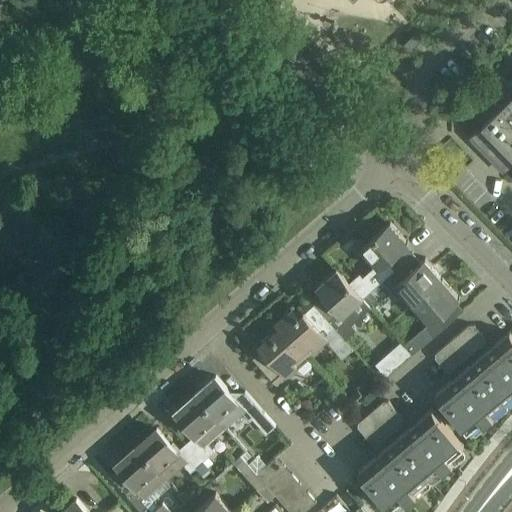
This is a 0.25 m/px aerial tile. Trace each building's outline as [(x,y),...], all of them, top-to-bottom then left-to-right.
[(412,50),(421,41),(415,35),(406,44),(412,50)] [(511,85),(511,84),(510,85),(502,77),(470,108),(478,117),(477,117),(483,124),(477,130),(478,131),(469,138),(479,148),(495,148),(511,165),(511,164),(511,85)] [(361,275),(351,284),(363,298),(384,280),(409,258),(400,248),(409,241),(391,221),(361,248),(378,266),(364,279),(361,275)] [(409,258),(384,280),(392,289),(399,297),(403,293),(414,304),(443,278),(426,258),(416,266),(409,258)] [(325,294),(314,303),(338,330),(345,339),(357,329),(352,324),(372,307),(363,298),(337,268),(317,285),(325,294)] [(460,297),(443,278),(414,304),(430,323),(424,327),(433,337),(460,313),(452,304),(460,297)] [(338,330),(314,303),(300,315),(292,307),(277,321),(308,357),(338,330)] [(308,357),(277,321),(268,329),(271,333),(258,344),(274,362),(265,370),(277,384),(297,366),(304,374),(315,364),(308,357)] [(475,325),(474,325),(470,324),(453,339),(468,357),(485,342),(485,338),(475,325)] [(511,333),(511,332),(473,363),(505,400),(511,394),(511,333)] [(451,371),(468,357),(453,339),(436,353),(436,358),(447,371),(451,371)] [(398,361),(410,350),(403,342),(391,353),(398,361)] [(491,411),(505,400),(473,363),(436,394),(467,431),(481,420),(485,424),(495,416),(491,411)] [(237,399),(230,391),(217,376),(196,394),(225,427),(242,411),(250,420),(253,418),(266,433),(275,425),(246,391),(237,399)] [(225,427),(196,394),(176,412),(196,435),(187,443),(204,461),(215,451),(207,442),(225,427)] [(403,419),(399,414),(389,401),(384,401),(372,411),(391,434),(403,424),(403,419)] [(450,458),(464,446),(433,409),(396,440),(427,477),(441,466),(444,470),(454,462),(450,458)] [(391,434),(372,411),(359,422),(358,427),(373,444),(378,445),(391,434)] [(178,451),(172,443),(158,428),(137,446),(166,478),(184,463),(192,472),(204,461),(187,443),(178,451)] [(414,489),(427,477),(396,440),(359,471),(390,509),(404,497),(407,501),(417,493),(414,489)] [(166,478),(137,446),(117,464),(137,487),(128,495),(143,511),(173,511),(164,502),(153,511),(150,508),(156,503),(148,495),(166,478)] [(266,482),(258,473),(241,454),(234,461),(251,481),(246,486),(253,493),(258,489),(266,482)] [(266,482),(285,465),(277,456),(258,473),(266,482)] [(274,492),(293,474),(285,465),(266,482),(274,492)] [(282,501),(301,483),(293,474),(274,492),(276,494),(282,501)] [(276,494),(274,492),(266,482),(258,489),(268,501),(276,494)] [(289,510),(309,492),(301,483),(282,501),(289,510)] [(291,511),(305,511),(317,502),(309,492),(289,510),(291,511)] [(231,511),(233,511),(216,493),(194,511),(231,511)] [(89,511),(77,498),(61,511),(89,511)]
